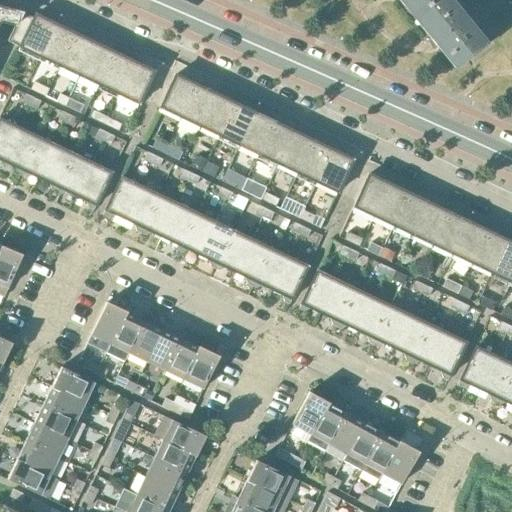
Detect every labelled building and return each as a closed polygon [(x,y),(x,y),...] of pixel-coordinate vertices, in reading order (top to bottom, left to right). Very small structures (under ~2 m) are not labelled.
[(431,0),(399,0),(412,16),(431,0)] [(485,43),(450,0),(431,0),(412,16),(455,68),(485,43)] [(15,24),(21,13),(22,13),(0,6),(0,20),(2,20),(15,24)] [(34,17),(21,13),(15,24),(7,41),(40,57),(56,24),(35,14),(34,17)] [(56,24),(40,57),(60,66),(75,33),(56,24)] [(95,43),(75,33),(60,66),(79,75),(95,43)] [(95,43),(79,75),(99,84),(114,52),(95,43)] [(134,61),(114,52),(99,84),(118,94),(134,61)] [(154,71),(134,61),(118,94),(139,104),(154,71)] [(181,117),(196,84),(175,74),(160,107),(181,117)] [(34,81),(31,89),(45,96),(49,88),(34,81)] [(216,94),(196,84),(181,117),(200,126),(216,94)] [(29,105),(33,97),(26,94),(22,102),(29,105)] [(57,102),(65,106),(69,98),(61,94),(57,102)] [(235,103),(216,94),(200,126),(219,135),(235,103)] [(41,101),(33,97),(29,105),(37,109),(41,101)] [(69,98),(65,106),(80,113),(84,105),(69,98)] [(239,145),(255,112),(235,103),(219,135),(239,145)] [(89,117),(104,124),(108,116),(92,109),(89,117)] [(66,123),(70,115),(62,111),(59,119),(66,123)] [(255,112),(239,145),(258,154),(274,122),(255,112)] [(78,119),(70,115),(66,123),(74,127),(78,119)] [(108,116),(104,124),(119,132),(123,124),(108,116)] [(0,158),(3,160),(18,128),(0,118),(0,158)] [(278,163),(293,131),(274,122),(258,154),(278,163)] [(18,128),(3,160),(13,165),(15,173),(19,175),(37,137),(18,128)] [(103,140),(107,133),(99,129),(95,137),(103,140)] [(297,173),(313,140),(293,131),(278,163),(297,173)] [(115,136),(107,133),(103,140),(111,144),(115,136)] [(31,174),(40,178),(55,145),(37,137),(19,175),(23,176),(31,174)] [(152,147),(163,153),(167,145),(156,139),(152,147)] [(332,149),(313,140),(297,173),(317,182),(332,149)] [(52,190),(56,193),(74,154),(55,145),(40,178),(49,182),(52,190)] [(167,145),(163,153),(178,160),(182,152),(167,145)] [(353,159),(332,149),(317,182),(338,192),(353,159)] [(151,163),(155,155),(147,152),(144,160),(151,163)] [(68,191),(77,196),(92,163),(74,154),(56,193),(60,194),(68,191)] [(197,154),(193,164),(203,168),(207,159),(197,154)] [(163,159),(155,155),(151,163),(159,167),(163,159)] [(207,161),(202,171),(214,177),(219,167),(207,161)] [(112,172),(92,163),(77,196),(86,200),(89,208),(93,211),(112,172)] [(188,181),(192,173),(184,169),(180,177),(188,181)] [(227,169),(222,181),(241,190),(247,178),(227,169)] [(200,177),(192,173),(188,181),(196,185),(200,177)] [(374,216),(390,183),(369,174),(354,206),(374,216)] [(124,218),(140,186),(121,177),(105,209),(103,215),(108,217),(116,214),(124,218)] [(247,178),(241,190),(260,199),(266,187),(247,178)] [(409,193),(390,183),(374,216),(394,225),(409,193)] [(159,195),(140,186),(124,218),(134,223),(137,231),(141,233),(159,195)] [(225,199),(229,191),(221,187),(218,195),(225,199)] [(237,195),(229,191),(225,199),(233,203),(237,195)] [(265,191),(261,199),(276,207),(280,199),(265,191)] [(409,193),(394,225),(413,235),(429,202),(409,193)] [(177,204),(159,195),(141,233),(145,235),(153,232),(162,236),(177,204)] [(280,209),(299,218),(300,218),(304,210),(305,206),(286,197),(280,209)] [(448,211),(429,202),(413,235),(432,244),(448,211)] [(177,204),(162,236),(171,241),(174,249),(177,251),(196,213),(177,204)] [(262,217),(266,209),(258,205),(255,213),(262,217)] [(274,212),(266,209),(262,217),(270,220),(274,212)] [(304,210),(300,218),(311,224),(315,215),(304,210)] [(468,221),(448,211),(432,244),(452,253),(468,221)] [(214,221),(196,213),(177,251),(182,252),(190,249),(199,254),(214,221)] [(233,230),(214,221),(199,254),(208,258),(211,266),(215,269),(233,230)] [(468,221),(452,253),(472,263),(488,230),(468,221)] [(299,234),(303,226),(295,223),(291,230),(299,234)] [(311,230),(303,226),(299,234),(307,238),(311,230)] [(227,267),(236,272),(251,239),(233,230),(215,269),(219,270),(227,267)] [(507,240),(488,230),(472,263),(492,272),(507,240)] [(348,231),(344,239),(359,246),(363,238),(348,231)] [(249,284),(251,286),(270,248),(251,239),(236,272),(246,276),(249,284)] [(492,272),(511,281),(511,279),(511,241),(507,240),(492,272)] [(379,256),(382,248),(371,243),(367,251),(378,256),(379,256)] [(22,254),(2,246),(0,251),(0,296),(4,298),(22,254)] [(347,257),(351,249),(343,246),(340,253),(347,257)] [(382,248),(379,256),(390,261),(395,252),(383,247),(382,248)] [(264,285),(273,290),(288,257),(270,248),(251,286),(256,288),(264,285)] [(359,253),(351,249),(347,257),(355,261),(359,253)] [(308,266),(288,257),(273,290),(282,294),(285,302),(288,304),(289,304),(308,266)] [(384,275),(388,267),(380,263),(376,271),(384,275)] [(422,266),(418,274),(428,279),(431,271),(422,266)] [(396,271),(388,267),(384,275),(392,278),(396,271)] [(320,312),(336,280),(317,270),(299,309),(300,309),(304,311),(312,308),(320,312)] [(443,286),(457,293),(461,285),(446,278),(443,286)] [(336,327),(355,289),(336,280),(320,312),(330,317),(333,325),(336,327)] [(421,292),(425,284),(417,281),(413,289),(421,292)] [(433,288),(425,284),(421,292),(429,296),(433,288)] [(461,285),(457,293),(469,299),(473,291),(461,285)] [(349,325),(358,330),(373,297),(355,289),(336,327),(341,328),(349,325)] [(481,295),(477,303),(492,310),(496,302),(481,295)] [(392,306),(373,297),(358,330),(367,334),(370,342),(373,345),(392,306)] [(458,310),(462,302),(454,298),(450,306),(458,310)] [(111,344),(126,311),(107,302),(91,334),(111,344)] [(469,306),(462,302),(458,310),(466,314),(469,306)] [(410,315),(392,306),(373,345),(378,346),(386,343),(395,347),(410,315)] [(511,309),(505,306),(501,314),(511,319),(511,309)] [(125,362),(129,353),(145,320),(126,311),(111,344),(106,353),(125,362)] [(410,315),(395,347),(404,352),(407,360),(410,362),(428,324),(410,315)] [(163,329),(145,320),(129,353),(147,361),(163,329)] [(506,333),(509,325),(502,321),(498,329),(506,333)] [(447,333),(428,324),(410,362),(414,364),(422,361),(432,365),(447,333)] [(166,370),(181,338),(163,329),(147,361),(166,370)] [(466,342),(447,333),(432,365),(440,369),(443,378),(448,380),(451,375),(466,342)] [(0,361),(3,362),(12,343),(0,337),(0,361)] [(184,379),(200,346),(181,338),(166,370),(184,379)] [(219,356),(200,346),(184,379),(204,388),(219,356)] [(479,388),(495,356),(476,346),(457,385),(462,387),(470,384),(479,388)] [(492,401),(495,403),(511,367),(511,363),(495,356),(479,388),(489,393),(492,401)] [(88,371),(96,374),(100,366),(92,363),(88,371)] [(52,386),(84,402),(94,382),(61,366),(52,386)] [(100,366),(96,374),(104,378),(108,370),(100,366)] [(508,402),(511,403),(511,367),(495,403),(500,404),(508,402)] [(125,388),(133,392),(137,384),(129,380),(125,388)] [(137,384),(133,392),(141,396),(144,388),(137,384)] [(84,402),(52,386),(43,404),(76,420),(84,402)] [(311,434),(328,402),(309,392),(292,423),(304,430),(300,438),(306,441),(310,433),(311,434)] [(162,406),(170,410),(173,402),(166,398),(162,406)] [(173,402),(170,410),(177,413),(188,419),(192,411),(181,405),(173,402)] [(325,450),(346,412),(328,402),(311,434),(307,441),(325,450)] [(85,424),(76,420),(43,404),(34,423),(67,439),(76,443),(85,424)] [(109,413),(117,417),(121,409),(113,406),(109,413)] [(126,412),(122,420),(130,424),(134,416),(126,412)] [(364,422),(346,412),(325,450),(343,460),(364,422)] [(113,425),(117,417),(109,413),(105,421),(113,425)] [(164,440),(196,455),(205,436),(162,415),(153,435),(164,440)] [(130,424),(122,420),(119,428),(127,431),(130,424)] [(343,460),(361,470),(382,431),(364,422),(343,460)] [(67,439),(34,423),(25,441),(58,457),(67,439)] [(382,431),(361,470),(379,480),(383,473),(400,441),(382,431)] [(196,455),(164,440),(155,458),(187,474),(196,455)] [(49,475),(58,457),(25,441),(17,460),(49,475)] [(419,451),(400,441),(383,473),(402,483),(419,451)] [(91,450),(99,454),(103,446),(95,442),(91,450)] [(275,455),(294,465),(298,458),(279,447),(275,455)] [(108,449),(105,457),(113,460),(116,453),(108,449)] [(95,462),(99,454),(91,450),(88,458),(95,462)] [(113,460),(105,457),(101,464),(109,468),(113,460)] [(187,474),(155,458),(146,476),(178,492),(187,474)] [(298,458),(294,465),(301,469),(306,462),(298,458)] [(49,476),(49,475),(17,460),(7,479),(49,499),(58,480),(49,476)] [(247,479),(289,499),(298,480),(256,460),(247,479)] [(322,481),(330,485),(334,477),(326,473),(322,481)] [(146,476),(137,495),(170,510),(178,492),(146,476)] [(334,477),(330,485),(337,489),(342,481),(334,477)] [(74,487),(82,491),(85,483),(77,479),(74,487)] [(267,511),(282,511),(289,499),(247,479),(238,498),(267,511)] [(91,486),(87,493),(95,497),(99,489),(91,486)] [(78,499),(82,491),(74,487),(70,495),(78,499)] [(13,489),(9,496),(20,501),(24,494),(13,489)] [(358,500),(366,504),(370,496),(362,492),(358,500)] [(95,497),(87,493),(83,501),(91,505),(95,497)] [(168,511),(170,510),(137,495),(129,511),(168,511)] [(366,504),(373,508),(377,501),(370,496),(366,504)] [(32,498),(28,507),(37,511),(48,511),(51,507),(32,498)] [(231,511),(267,511),(238,498),(231,511)] [(304,507),(312,510),(316,503),(308,499),(304,507)] [(377,501),(373,508),(380,511),(385,511),(388,506),(377,501)]
